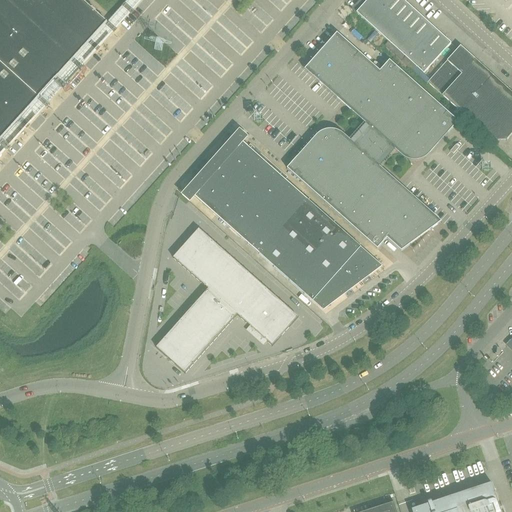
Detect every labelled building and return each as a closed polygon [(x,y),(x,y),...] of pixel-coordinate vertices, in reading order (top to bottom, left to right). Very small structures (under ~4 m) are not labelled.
[(0,0),(0,140),(73,60),(6,0),(0,0)] [(107,23),(81,0),(6,0),(73,60),(107,23)] [(363,0),(354,11),(423,74),(451,44),(402,0),(363,0)] [(337,33),(308,66),(368,120),(397,145),(401,149),(405,153),(408,155),(411,156),(415,156),(419,155),(422,154),(425,151),(444,130),(448,133),(458,122),(389,61),(380,72),(337,33)] [(428,82),(442,96),(475,60),(460,46),(428,82)] [(442,96),(485,135),(492,141),(506,141),(511,133),(511,93),(475,60),(442,96)] [(347,144),(375,169),(397,145),(368,120),(347,144)] [(189,194),(247,129),(238,121),(180,187),(189,194)] [(288,167),(287,169),(377,249),(381,245),(387,239),(401,251),(409,245),(413,249),(429,231),(437,225),(375,169),(347,144),(340,138),(337,136),(334,135),(330,135),(326,136),(324,136),(320,139),(301,161),(297,157),(288,167)] [(194,196),(260,254),(308,201),(285,181),(284,182),(247,148),(248,147),(242,142),(194,196)] [(360,248),(308,201),(260,254),(313,301),(315,299),(316,300),(317,301),(319,302),(320,302),(322,303),(323,303),(325,303),(327,302),(328,302),(329,302),(331,301),(331,300),(333,302),(381,266),(360,248)] [(208,289),(156,348),(185,373),(236,314),(271,345),(296,317),(198,230),(173,259),(208,289)] [(416,508),(411,510),(412,511),(501,511),(492,483),(416,508)] [(397,511),(394,502),(364,511),(397,511)]
